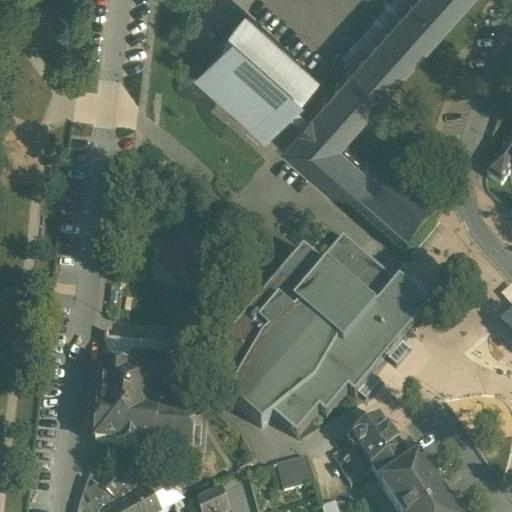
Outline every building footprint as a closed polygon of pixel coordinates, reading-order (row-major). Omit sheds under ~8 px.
[(410,0),(309,114),(303,122),(302,122),(298,127),(281,146),(407,257),(414,250),(417,252),(422,247),(419,244),(435,225),(339,143),(466,0),(410,0)] [(315,78),(248,18),(247,18),(244,15),(228,33),(231,36),(198,73),(266,133),(287,109),(294,101),(315,78)] [(301,108),(294,101),(287,109),(295,116),(302,122),(303,122),(309,114),(301,108)] [(511,139),(487,177),(502,186),(511,170),(511,139)] [(343,238),(319,265),(304,252),(221,348),(230,356),(219,368),(238,384),(228,400),(261,428),(273,419),(296,439),(319,413),(326,419),(348,393),(355,399),(377,374),(376,373),(387,359),(396,367),(410,351),(401,343),(430,309),(423,303),(431,294),(414,279),(406,288),(399,282),(397,284),(343,238)] [(167,364),(104,358),(95,446),(123,449),(123,450),(154,453),(154,452),(192,455),(195,424),(171,422),(173,407),(163,406),(167,364)] [(401,451),(379,419),(353,440),(373,471),(401,451)] [(450,511),(419,464),(413,468),(401,451),(373,471),(372,472),(383,488),(382,489),(397,511),(450,511)] [(343,461),(361,476),(368,468),(351,452),(343,461)] [(306,459),(277,467),(284,493),(314,485),(306,459)] [(114,472),(107,468),(102,475),(108,480),(114,472)] [(130,480),(114,472),(108,480),(121,491),(125,486),(130,480)] [(108,480),(102,475),(96,482),(103,487),(108,480)] [(121,491),(108,480),(103,487),(99,491),(112,502),(121,491)] [(99,491),(89,482),(83,498),(101,511),(119,511),(123,510),(112,502),(99,491)] [(141,496),(125,486),(121,491),(136,502),(144,498),(141,496)] [(144,498),(136,502),(141,511),(168,511),(181,505),(154,492),(150,495),(144,498)] [(227,511),(222,494),(197,506),(198,511),(227,511)] [(101,511),(83,498),(79,511),(101,511)] [(141,511),(136,502),(123,510),(123,511),(141,511)]
